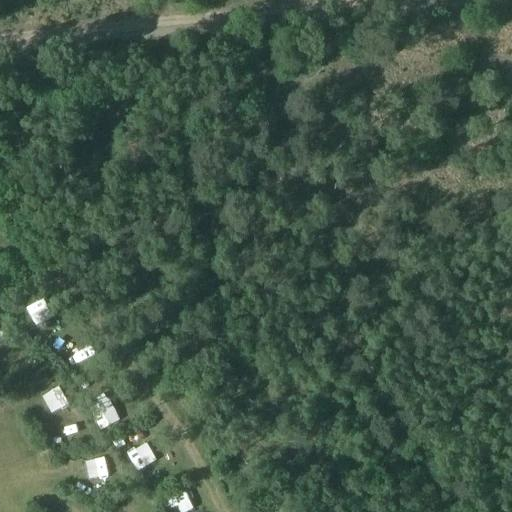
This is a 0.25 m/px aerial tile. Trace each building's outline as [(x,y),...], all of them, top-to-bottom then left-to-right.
[(26,311),(37,333),(54,324),(43,302),(26,311)] [(0,367),(7,377),(21,367),(8,349),(0,354),(0,367)] [(47,415),(61,408),(49,386),(36,393),(47,415)] [(109,413),(92,419),(97,432),(114,426),(109,413)] [(84,485),(94,482),(87,460),(78,463),(84,485)]
